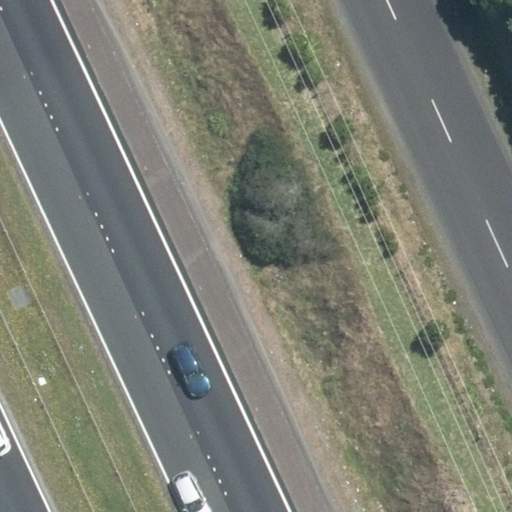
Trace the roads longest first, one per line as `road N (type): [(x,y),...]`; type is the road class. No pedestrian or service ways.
road 1 (motorway): [(0,6),(233,511)]
road 2 (unclassified): [(511,166),(434,0)]
